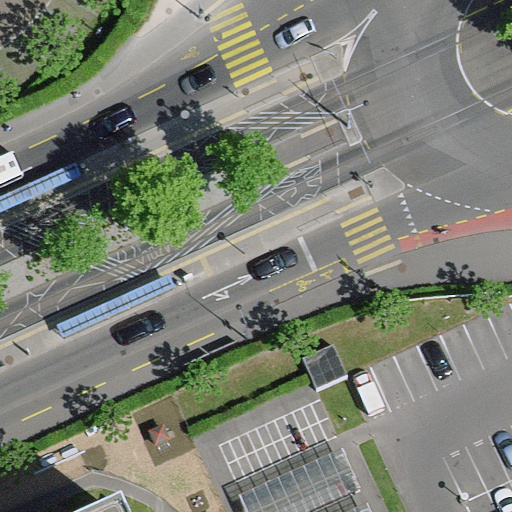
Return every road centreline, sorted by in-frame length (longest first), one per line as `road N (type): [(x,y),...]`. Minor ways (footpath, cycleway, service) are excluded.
road 1 (secondary): [(0,395),(364,230),(511,178)]
road 2 (secondary): [(288,36),(0,175)]
road 3 (secondary): [(405,0),(399,65),(409,99),(431,130),(470,156),(511,170)]
